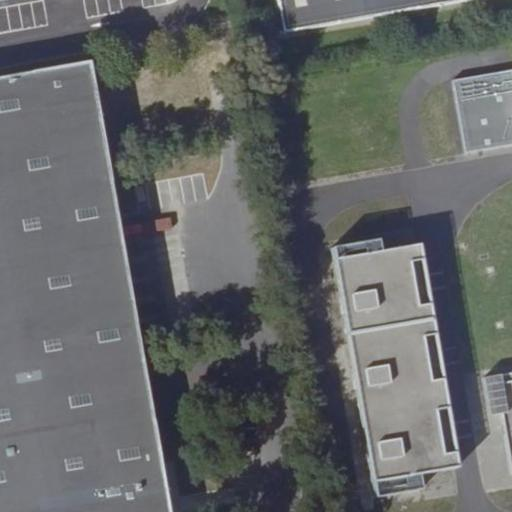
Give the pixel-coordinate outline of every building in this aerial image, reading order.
[(275,0),(282,34),(473,0),(275,0)] [(167,511),(89,65),(0,80),(0,511),(167,511)] [(511,68),(451,80),(465,154),(511,145),(511,68)] [(327,253),(372,503),(418,495),(415,480),(455,472),(414,249),(376,256),(374,245),(327,253)] [(511,375),(496,379),(481,381),(487,420),(499,418),(510,477),(511,476),(511,375)]
